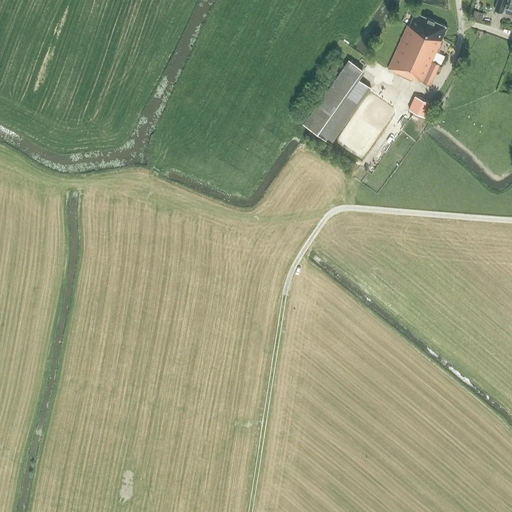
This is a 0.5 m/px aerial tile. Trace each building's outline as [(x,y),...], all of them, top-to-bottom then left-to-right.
[(511,0),(498,0),(495,9),(511,14),(511,0)] [(475,10),(472,18),(482,21),(484,13),(475,10)] [(408,25),(388,69),(413,80),(414,78),(431,85),(440,64),(433,61),(441,45),(440,44),(448,27),(415,12),(409,26),(408,25)] [(493,16),(485,13),(482,20),(491,23),(493,16)] [(315,107),(303,125),(331,143),(371,87),(357,77),(363,69),(349,59),(315,107)] [(432,103),(421,97),(414,110),(425,115),(432,103)]
